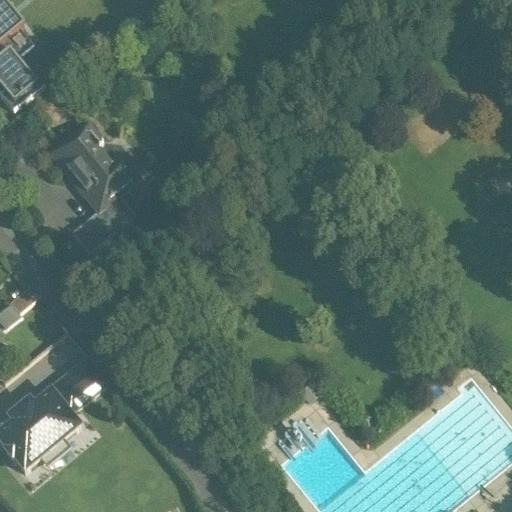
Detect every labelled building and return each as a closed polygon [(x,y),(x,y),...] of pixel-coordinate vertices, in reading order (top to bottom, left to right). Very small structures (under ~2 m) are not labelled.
[(39,90),(10,56),(0,64),(0,52),(20,37),(24,33),(0,4),(0,92),(4,97),(15,110),(39,90)] [(20,37),(0,52),(0,64),(10,56),(39,90),(15,110),(4,97),(0,100),(14,117),(45,91),(14,53),(19,49),(19,48),(25,43),(20,37)] [(105,148),(89,129),(54,158),(86,197),(84,198),(99,216),(119,200),(144,179),(128,159),(126,161),(128,162),(121,168),(113,159),(104,158),(104,153),(106,153),(107,150),(104,150),(105,148)] [(99,216),(73,238),(90,259),(136,221),(119,200),(99,216)] [(29,291),(11,306),(20,317),(38,302),(29,291)] [(85,366),(52,394),(72,417),(106,389),(85,366)] [(72,417),(52,394),(35,408),(32,403),(10,423),(13,427),(0,438),(0,448),(25,479),(85,432),(72,417)]
